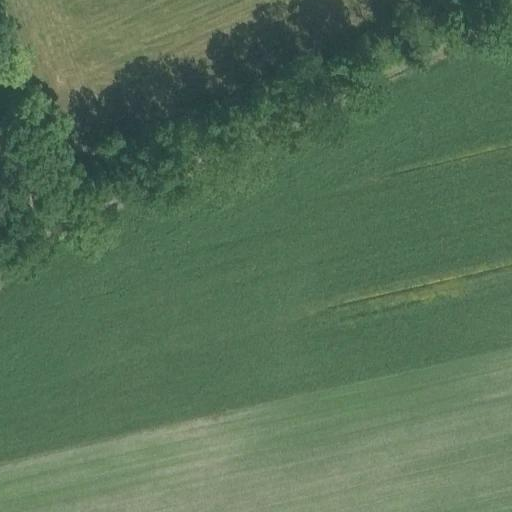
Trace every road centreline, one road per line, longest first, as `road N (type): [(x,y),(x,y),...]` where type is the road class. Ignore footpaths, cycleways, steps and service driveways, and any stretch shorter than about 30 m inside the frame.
road 1 (track): [(0,276),(90,201),(511,16)]
road 2 (track): [(0,90),(54,226)]
